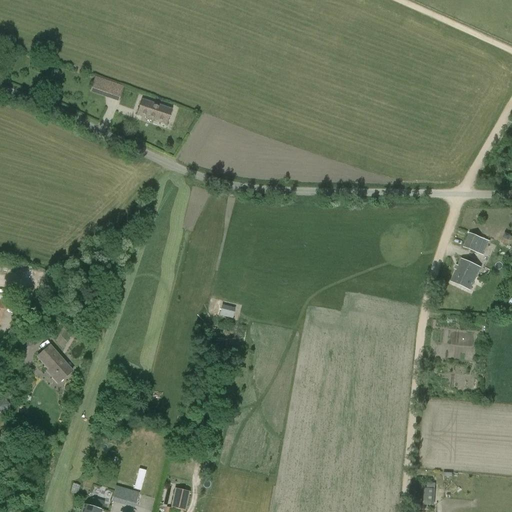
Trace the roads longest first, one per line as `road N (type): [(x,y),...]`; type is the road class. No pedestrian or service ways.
road 1 (unclassified): [(511,194),(218,183),(0,87)]
road 2 (track): [(403,511),(425,305),(459,194),(511,104)]
road 3 (track): [(511,52),(398,0)]
